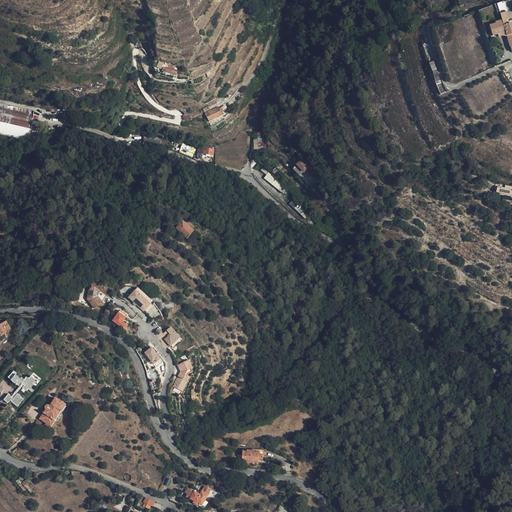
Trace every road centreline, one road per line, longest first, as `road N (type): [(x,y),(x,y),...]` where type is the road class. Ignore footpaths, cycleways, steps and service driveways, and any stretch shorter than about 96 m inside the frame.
road 1 (residential): [(0,149),(19,155),(79,137),(239,170),(292,218),(342,245),(365,288),(413,338),(483,357),(511,383)]
road 2 (tertiary): [(337,511),(320,493),(275,476),(193,466),(163,437),(130,349),(94,323),(49,310),(0,311)]
road 3 (residential): [(0,452),(27,464),(86,468),(185,511)]
